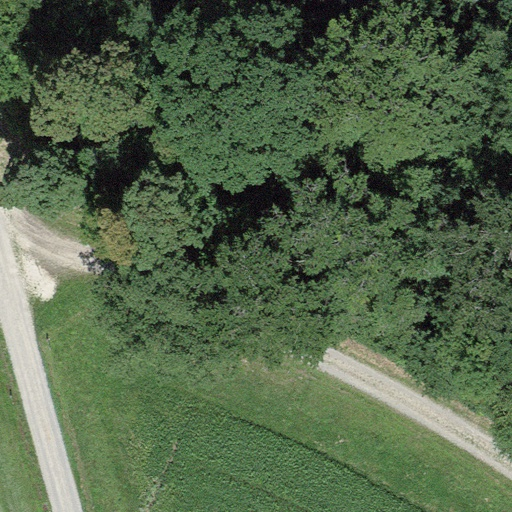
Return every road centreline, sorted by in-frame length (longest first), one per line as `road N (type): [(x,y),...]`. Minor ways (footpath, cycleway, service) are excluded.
road 1 (track): [(10,247),(270,346),(511,478)]
road 2 (track): [(0,209),(81,511)]
